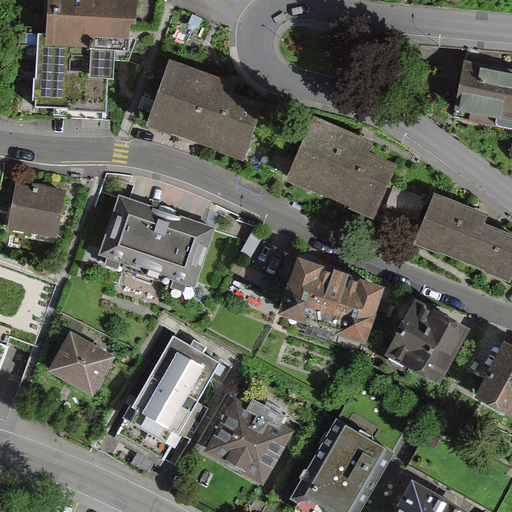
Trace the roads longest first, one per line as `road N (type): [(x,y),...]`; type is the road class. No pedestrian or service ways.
road 1 (residential): [(511,191),(421,128),(273,73),(256,54),(258,21),(296,2),(511,26)]
road 2 (residential): [(511,309),(327,240),(169,163),(0,142)]
road 3 (unclassified): [(158,511),(109,484),(0,447)]
